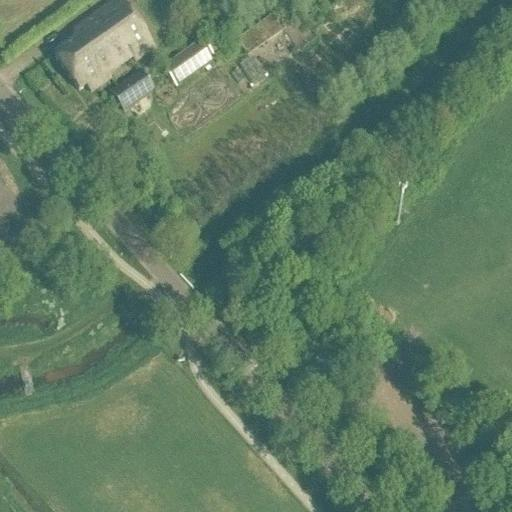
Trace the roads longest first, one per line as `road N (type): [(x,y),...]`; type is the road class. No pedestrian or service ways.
road 1 (track): [(479,0),(279,184),(148,286)]
road 2 (tertiary): [(0,90),(233,352)]
road 3 (tertiary): [(372,511),(233,352)]
